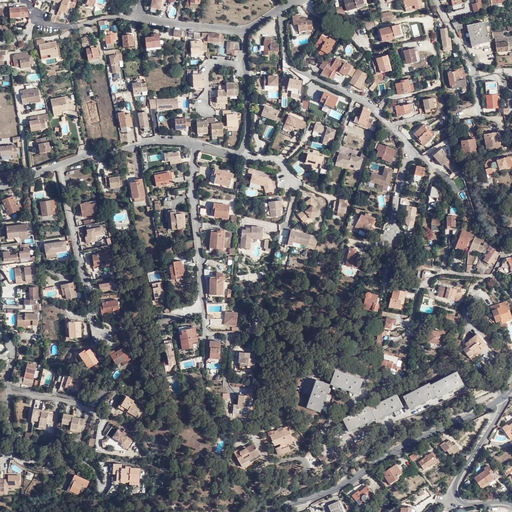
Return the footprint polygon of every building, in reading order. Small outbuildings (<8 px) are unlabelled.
[(63,0),(62,4),(60,7),(58,14),(61,15),(63,11),(68,13),(71,5),(75,7),(76,3),(74,2),(69,0),(63,0)] [(346,0),(344,1),(347,11),(357,8),(357,6),(364,3),(362,0),(346,0)] [(357,8),(367,5),(365,0),(362,0),(364,3),(357,6),(357,8)] [(414,5),(415,9),(422,8),(420,0),(403,0),(404,0),(405,7),(414,5)] [(470,3),(473,11),(482,9),(479,0),(474,0),(475,2),(470,3)] [(15,17),(28,16),(28,7),(27,6),(25,6),(25,7),(10,8),(11,17),(15,17)] [(336,8),(339,16),(345,14),(343,6),(336,8)] [(383,21),(393,19),(392,13),(387,14),(387,12),(381,13),(383,21)] [(298,24),(299,31),(300,31),(312,30),(311,21),(306,22),(306,18),(305,18),(305,17),(301,15),(299,16),(298,15),(293,16),(294,24),(298,24)] [(461,20),(452,22),(455,29),(463,27),(461,20)] [(474,22),(466,24),(472,47),(488,44),(484,21),(474,23),(474,22)] [(377,27),(380,39),(394,36),(393,35),(398,34),(396,23),(377,27)] [(183,44),(185,44),(185,32),(174,31),(173,37),(174,37),(182,38),(183,44)] [(448,38),(447,31),(441,32),(443,49),(451,47),(450,41),(449,41),(448,38)] [(109,36),(107,36),(108,41),(109,48),(115,47),(114,41),(119,40),(118,33),(113,34),(112,32),(109,33),(109,36)] [(146,39),(147,48),(156,47),(160,47),(159,34),(153,35),(154,37),(146,39)] [(219,35),(208,34),(208,38),(207,42),(219,42),(219,35)] [(133,35),(123,36),(125,47),(134,46),(133,35)] [(315,45),(315,46),(318,47),(319,48),(316,51),(325,57),(335,41),(329,38),(328,39),(321,35),(315,45)] [(511,35),(504,37),(498,37),(495,38),(497,52),(508,51),(508,46),(511,45),(511,35)] [(266,39),(266,53),(268,53),(267,57),(268,57),(270,57),(270,52),(277,52),(280,52),(280,44),(279,44),(279,40),(278,40),(276,40),(276,37),(271,37),(266,37),(266,39)] [(51,53),(59,52),(57,40),(46,43),(40,44),(42,55),(51,53)] [(203,51),(207,51),(207,43),(202,42),(202,41),(192,40),(191,52),(202,53),(203,51)] [(100,47),(88,49),(90,60),(95,59),(95,58),(101,57),(100,47)] [(417,61),(413,48),(403,50),(407,63),(417,61)] [(120,50),(115,50),(116,55),(109,56),(113,74),(120,72),(118,62),(122,61),(120,50)] [(13,56),(15,63),(21,62),(21,66),(22,68),(31,66),(30,63),(29,55),(28,52),(15,54),(14,55),(13,56)] [(377,74),(382,72),(391,70),(387,55),(372,60),(376,74),(377,74)] [(472,57),(477,67),(482,66),(476,56),(472,57)] [(332,66),(328,64),(324,69),(321,75),(328,79),(329,77),(333,71),(336,73),(336,72),(342,76),(344,74),(346,76),(347,74),(351,67),(337,58),(335,61),(332,66)] [(324,69),(328,64),(329,62),(324,59),(320,67),(324,69)] [(358,87),(366,73),(357,68),(349,82),(358,87)] [(368,74),(366,73),(358,87),(360,88),(363,90),(366,85),(363,83),(368,74)] [(378,82),(375,73),(370,74),(371,76),(373,77),(374,81),(369,87),(372,90),(378,82)] [(450,87),(451,87),(452,90),(461,89),(466,88),(466,81),(460,81),(459,73),(448,74),(450,87)] [(204,74),(200,74),(193,75),(194,87),(205,87),(204,74)] [(278,77),(265,77),(265,86),(278,86),(278,77)] [(117,80),(118,90),(127,89),(126,79),(117,80)] [(300,95),(302,82),(290,79),(290,80),(283,80),(283,90),(288,90),(288,91),(292,91),(292,94),(300,95)] [(411,92),(408,80),(401,81),(402,83),(396,84),(398,94),(411,92)] [(142,82),(134,84),(135,93),(149,91),(147,82),(142,83),(142,82)] [(227,83),(228,86),(228,88),(228,95),(240,95),(240,82),(227,83)] [(487,93),(499,93),(498,82),(486,82),(487,93)] [(25,99),(25,101),(30,100),(35,99),(36,102),(41,101),(38,88),(33,89),(33,87),(22,89),(23,95),(21,95),(22,99),(25,99)] [(228,95),(228,88),(221,88),(221,91),(219,91),(220,104),(229,104),(228,95)] [(333,109),(334,107),(336,107),(340,98),(326,93),(322,102),(327,104),(326,106),(327,108),(332,110),(333,109)] [(62,109),(68,108),(67,102),(71,102),(70,95),(66,96),(52,99),(55,113),(62,111),(62,109)] [(434,107),(432,97),(422,99),(425,112),(430,111),(430,108),(434,107)] [(486,98),(488,112),(499,110),(497,97),(486,98)] [(179,98),(150,99),(151,105),(152,107),(158,107),(158,108),(179,108),(179,98)] [(395,105),(397,115),(413,112),(411,103),(400,106),(399,104),(395,105)] [(372,112),(373,109),(372,109),(366,104),(363,112),(361,118),(359,123),(372,127),(373,124),(374,120),(371,118),(373,112),(372,112)] [(279,125),(282,120),(277,118),(279,112),(265,107),(263,111),(264,112),(262,116),(275,121),(274,123),(279,125)] [(147,111),(138,113),(141,129),(145,128),(150,127),(147,111)] [(120,114),(122,127),(132,125),(130,114),(126,115),(125,113),(120,114)] [(227,117),(227,125),(228,128),(239,127),(239,117),(233,116),(234,113),(225,113),(225,117),(227,117)] [(283,127),(289,130),(291,125),(294,126),(299,129),(300,128),(304,130),(307,123),(289,114),(283,127)] [(40,128),(41,128),(46,127),(44,120),(44,118),(39,119),(38,115),(30,117),(31,121),(31,123),(30,123),(31,128),(40,127),(40,128)] [(186,118),(186,117),(176,118),(176,129),(187,128),(187,126),(186,118)] [(208,129),(212,129),(211,119),(208,119),(207,119),(207,122),(198,122),(198,135),(208,134),(208,129)] [(216,119),(211,119),(212,129),(212,137),(228,137),(228,128),(227,125),(222,125),(216,124),(216,119)] [(475,134),(473,120),(464,122),(466,135),(475,134)] [(430,129),(426,124),(425,125),(424,124),(423,125),(428,131),(427,132),(433,138),(435,135),(429,129),(430,129)] [(424,146),(433,138),(427,132),(428,131),(423,125),(414,133),(422,141),(421,142),(424,146)] [(326,141),(334,144),(337,132),(318,126),(316,133),(327,137),(326,141)] [(485,137),(487,154),(493,153),(493,151),(499,150),(498,145),(502,145),(500,135),(485,137)] [(12,137),(13,143),(17,142),(17,147),(21,147),(20,137),(12,137)] [(46,137),(37,139),(39,148),(40,148),(41,153),(51,151),(49,142),(48,142),(47,141),(46,141),(46,137)] [(475,142),(461,144),(463,159),(467,158),(467,156),(476,154),(475,142)] [(381,151),(379,150),(377,155),(387,159),(386,161),(392,163),(396,154),(398,151),(392,148),(384,144),(381,151)] [(16,145),(0,146),(0,152),(0,156),(12,155),(12,158),(17,158),(16,145)] [(442,148),(434,154),(443,165),(445,164),(449,160),(446,156),(447,155),(442,148)] [(172,166),(183,163),(182,158),(181,158),(179,152),(174,153),(173,152),(165,153),(166,161),(171,160),(172,166)] [(349,156),(336,153),(335,157),(334,159),(339,161),(338,164),(345,166),(346,165),(351,167),(353,160),(353,159),(349,157),(349,156)] [(486,171),(488,175),(494,173),(493,169),(494,170),(495,170),(496,170),(497,169),(498,169),(498,168),(499,167),(500,170),(511,165),(511,164),(509,156),(497,161),(496,158),(488,160),(486,165),(486,171)] [(309,157),(307,165),(316,168),(316,170),(322,171),(325,160),(309,157)] [(365,161),(362,160),(355,158),(353,160),(351,167),(350,168),(356,170),(356,168),(357,167),(362,169),(365,161)] [(460,169),(454,158),(449,160),(445,164),(453,173),(460,169)] [(295,170),(301,178),(306,175),(299,166),(295,170)] [(429,178),(430,175),(430,174),(426,173),(427,169),(422,167),(419,166),(418,168),(416,167),(414,173),(417,174),(415,178),(413,186),(419,187),(420,184),(421,183),(423,183),(425,177),(429,178)] [(117,174),(106,176),(108,186),(112,185),(113,189),(125,186),(122,168),(116,170),(117,174)] [(217,181),(232,181),(233,170),(215,170),(215,174),(218,174),(218,177),(217,181)] [(380,185),(379,190),(386,192),(387,192),(389,192),(391,182),(390,182),(390,180),(391,180),(393,172),(386,170),(384,178),(373,175),(372,184),(376,184),(380,185)] [(165,184),(174,182),(173,179),(171,179),(170,171),(155,174),(157,185),(165,184)] [(254,176),(253,183),(266,187),(268,194),(275,192),(272,181),(254,176)] [(143,179),(139,180),(139,182),(134,183),(136,198),(146,196),(143,179)] [(441,202),(443,202),(444,192),(441,191),(441,189),(433,188),(431,198),(440,199),(440,202),(441,202)] [(5,198),(10,211),(25,206),(23,201),(20,202),(17,194),(5,198)] [(54,207),(53,199),(42,201),(44,214),(55,213),(54,207)] [(217,211),(231,211),(231,200),(215,199),(215,204),(217,204),(217,208),(217,211)] [(303,216),(302,214),(300,216),(305,224),(312,219),(313,220),(320,214),(316,208),(318,206),(313,200),(307,204),(312,209),(310,211),(303,216)] [(283,202),(271,204),(272,211),(273,218),(283,217),(282,210),(284,209),(283,202)] [(85,205),(85,203),(80,204),(82,212),(83,211),(84,215),(98,212),(96,203),(85,205)] [(348,206),(336,204),(334,213),(339,214),(346,215),(347,215),(348,206)] [(173,212),(174,228),(187,228),(186,212),(179,212),(178,211),(173,212)] [(363,229),(373,233),(376,227),(379,220),(369,215),(368,218),(365,216),(359,229),(363,230),(363,229)] [(436,216),(435,223),(434,229),(442,230),(443,216),(436,216)] [(450,223),(450,227),(454,227),(458,227),(458,221),(457,221),(457,217),(450,217),(450,223)] [(7,226),(8,236),(14,235),(14,237),(21,236),(21,238),(28,238),(26,224),(7,226)] [(214,229),(213,245),(224,245),(225,231),(226,228),(221,227),(221,229),(218,229),(214,229)] [(84,230),(86,244),(97,242),(96,237),(104,235),(103,228),(84,230)] [(253,232),(247,231),(244,231),(242,245),(245,246),(245,249),(250,249),(250,242),(251,242),(252,240),(263,241),(264,228),(253,228),(253,230),(253,232)] [(471,241),(474,242),(477,235),(466,230),(463,238),(459,247),(467,250),(468,246),(469,244),(471,241)] [(290,244),(294,245),(295,244),(310,247),(312,237),(293,232),(290,244)] [(475,247),(486,252),(488,250),(492,245),(486,243),(485,246),(480,243),(481,240),(484,241),(486,238),(477,235),(474,242),(473,246),(472,250),(474,250),(475,247)] [(68,250),(66,241),(45,244),(47,254),(68,250)] [(495,245),(493,243),(492,245),(488,250),(491,251),(485,261),(491,264),(493,262),(495,258),(501,249),(495,245)] [(30,257),(28,244),(20,244),(21,248),(23,248),(23,251),(19,251),(19,255),(17,255),(17,258),(30,257)] [(356,253),(356,250),(352,250),(349,268),(361,269),(363,254),(358,253),(356,253)] [(17,260),(17,258),(17,255),(10,255),(9,251),(3,252),(4,261),(17,260)] [(92,266),(94,265),(110,263),(108,253),(93,255),(94,259),(91,260),(92,266)] [(182,271),(181,263),(180,258),(172,259),(172,262),(168,263),(170,277),(175,276),(175,273),(182,271)] [(182,262),(181,263),(182,271),(175,273),(175,276),(184,274),(182,262)] [(37,273),(36,267),(15,269),(16,281),(26,280),(26,283),(32,282),(31,273),(37,273)] [(222,295),(223,276),(223,272),(216,272),(216,276),(218,276),(218,278),(215,278),(211,278),(210,294),(222,295)] [(74,287),(73,280),(61,282),(62,287),(65,287),(66,293),(66,297),(77,294),(77,290),(75,290),(74,287)] [(99,285),(99,292),(114,291),(114,284),(99,285)] [(160,300),(165,299),(162,284),(152,286),(156,303),(161,302),(160,300)] [(458,291),(459,289),(442,284),(439,295),(463,301),(465,293),(458,291)] [(40,299),(40,295),(39,290),(36,290),(36,287),(31,288),(31,292),(30,293),(30,296),(31,300),(31,305),(32,304),(33,310),(41,310),(41,304),(36,304),(36,300),(40,299)] [(403,299),(405,299),(406,290),(394,288),(394,297),(392,297),(391,306),(401,307),(402,302),(403,299)] [(373,294),(373,292),(372,291),(370,291),(369,291),(368,293),(366,307),(380,309),(381,302),(379,302),(380,295),(373,294)] [(481,299),(474,297),(472,302),(473,302),(475,303),(474,305),(479,307),(481,299)] [(108,298),(102,299),(105,311),(119,308),(117,298),(108,300),(108,298)] [(503,322),(504,326),(508,325),(508,323),(511,322),(511,321),(511,319),(511,315),(509,306),(507,303),(493,308),(493,309),(498,323),(502,321),(503,322)] [(36,324),(36,322),(26,316),(26,312),(24,312),(24,314),(16,314),(16,324),(27,324),(36,324)] [(36,313),(26,312),(26,316),(36,322),(36,313)] [(237,326),(237,312),(224,312),(224,326),(237,326)] [(389,320),(384,319),(382,326),(379,343),(385,344),(385,339),(385,336),(388,336),(389,331),(387,331),(388,327),(394,329),(395,323),(398,324),(399,319),(389,317),(389,320)] [(81,332),(81,322),(80,320),(74,320),(74,323),(69,323),(70,338),(81,337),(81,332)] [(190,329),(190,326),(187,326),(186,325),(181,326),(181,331),(179,332),(182,346),(190,345),(190,340),(196,339),(195,334),(193,334),(193,329),(190,329)] [(430,341),(444,345),(446,333),(433,329),(430,341)] [(466,351),(473,358),(483,349),(484,350),(489,346),(480,335),(469,345),(471,347),(466,351)] [(170,346),(169,342),(164,343),(167,355),(168,355),(169,362),(170,367),(170,368),(176,367),(175,357),(172,357),(172,353),(174,353),(173,345),(170,346)] [(212,359),(222,359),(222,343),(211,342),(210,348),(212,348),(212,359)] [(110,353),(111,355),(124,347),(123,345),(110,353)] [(124,347),(111,355),(112,356),(112,357),(116,364),(126,359),(126,360),(131,358),(128,353),(130,352),(126,346),(124,347)] [(95,357),(90,349),(89,348),(80,354),(90,368),(98,362),(95,357)] [(485,351),(484,350),(483,349),(473,358),(475,360),(485,351)] [(249,364),(248,368),(255,369),(256,354),(244,353),(241,352),(240,363),(242,363),(249,364)] [(394,365),(399,366),(401,358),(386,355),(383,368),(387,369),(388,367),(393,369),(394,367),(394,365)] [(478,366),(483,369),(488,363),(484,359),(478,366)] [(27,362),(25,373),(30,373),(29,377),(34,378),(37,361),(33,361),(32,363),(27,362)] [(336,369),(330,383),(334,385),(339,387),(342,388),(347,390),(350,391),(355,393),(359,394),(364,380),(336,369)] [(405,394),(411,407),(416,405),(422,402),(421,401),(427,398),(427,399),(433,396),(438,394),(439,395),(444,393),(450,390),(449,389),(454,386),(455,388),(459,386),(460,385),(465,382),(459,370),(433,383),(432,381),(405,394)] [(70,374),(65,372),(62,382),(59,389),(64,391),(66,387),(70,374)] [(33,385),(34,378),(29,377),(30,373),(25,373),(25,376),(20,376),(20,381),(19,383),(23,383),(33,385)] [(83,379),(70,374),(66,387),(79,391),(83,379)] [(467,383),(472,389),(483,380),(478,375),(467,383)] [(328,386),(330,383),(316,378),(306,406),(318,411),(320,407),(322,402),(323,400),(324,398),(325,394),(326,392),(326,391),(328,386)] [(397,410),(401,407),(405,406),(398,393),(371,406),(370,405),(344,418),(350,431),(353,429),(358,427),(361,426),(360,424),(364,422),(365,423),(367,422),(372,419),(376,417),(377,419),(381,417),(386,415),(388,414),(388,412),(392,410),(393,411),(397,410)] [(127,411),(135,416),(141,407),(133,402),(134,400),(125,394),(117,406),(126,412),(127,411)] [(235,413),(239,414),(245,414),(245,412),(251,412),(251,406),(249,405),(250,395),(240,394),(239,403),(239,406),(235,406),(235,413)] [(39,425),(46,426),(47,422),(48,419),(52,420),(53,414),(45,413),(41,412),(41,410),(34,408),(31,420),(40,421),(39,425)] [(71,424),(71,427),(82,429),(83,419),(74,417),(74,415),(63,413),(62,423),(71,424)] [(502,427),(511,439),(511,438),(511,422),(508,425),(507,423),(502,427)] [(276,445),(279,451),(290,447),(288,439),(293,437),(288,424),(283,426),(284,427),(271,432),(274,441),(280,439),(282,443),(276,445)] [(126,435),(122,432),(118,430),(113,436),(123,443),(122,445),(127,448),(133,439),(126,435)] [(295,440),(298,446),(306,442),(302,436),(295,440)] [(105,440),(102,441),(104,447),(108,447),(109,446),(113,441),(108,437),(105,440)] [(448,450),(451,454),(460,447),(457,442),(455,444),(451,439),(447,442),(446,441),(441,445),(446,452),(448,450)] [(235,451),(243,466),(263,455),(256,442),(247,447),(245,448),(244,446),(240,448),(235,451)] [(425,469),(434,462),(438,460),(438,459),(433,452),(420,461),(425,469)] [(122,463),(117,464),(110,465),(110,473),(112,474),(115,474),(115,483),(140,484),(140,468),(132,468),(132,467),(126,467),(126,468),(122,468),(122,463)] [(474,477),(482,488),(496,479),(491,472),(493,471),(488,463),(484,466),(486,468),(474,477)] [(385,474),(391,485),(399,480),(398,478),(403,474),(398,466),(385,474)] [(9,483),(5,483),(5,491),(10,490),(10,487),(10,485),(15,486),(21,486),(21,475),(10,474),(10,479),(9,483)] [(88,486),(90,479),(75,474),(69,489),(80,493),(81,488),(83,484),(88,486)] [(353,496),(359,504),(364,501),(364,502),(367,502),(369,500),(370,499),(370,497),(373,494),(369,487),(362,493),(360,491),(353,496)] [(416,506),(432,495),(429,490),(412,501),(416,506)] [(344,511),(339,501),(329,505),(332,511),(344,511)]
